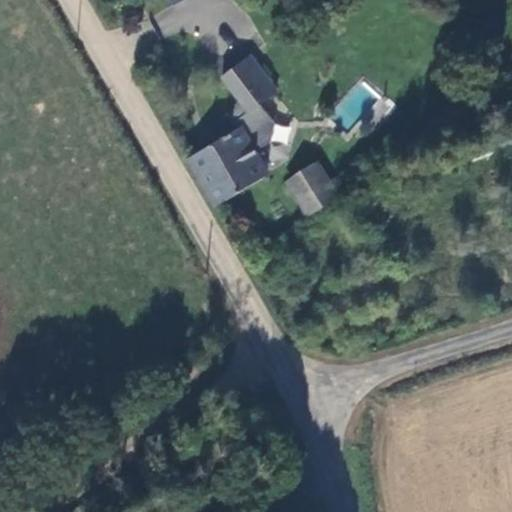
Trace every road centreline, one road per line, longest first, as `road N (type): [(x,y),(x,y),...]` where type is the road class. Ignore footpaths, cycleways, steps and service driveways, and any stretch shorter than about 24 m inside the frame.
road 1 (tertiary): [(307,400),(75,0)]
road 2 (track): [(278,355),(38,511)]
road 3 (unclassified): [(511,334),(307,400)]
